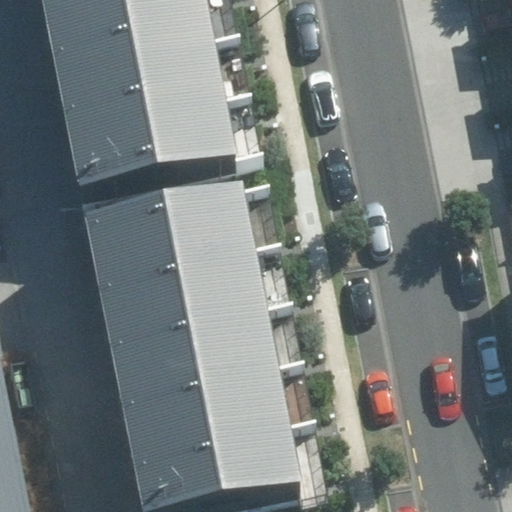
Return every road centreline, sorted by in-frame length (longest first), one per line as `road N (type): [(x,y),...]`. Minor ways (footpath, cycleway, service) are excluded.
road 1 (residential): [(456,511),(358,0)]
road 2 (residential): [(0,69),(92,511)]
